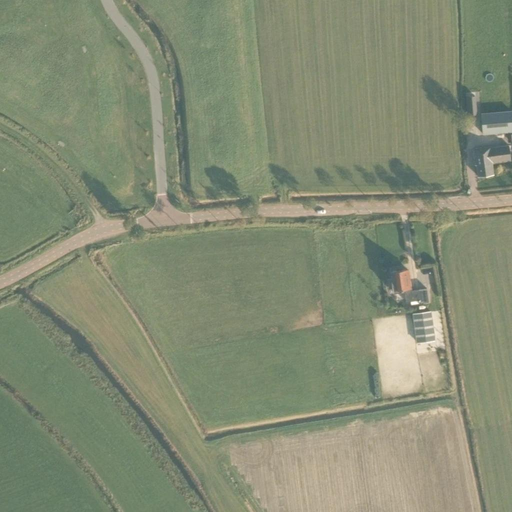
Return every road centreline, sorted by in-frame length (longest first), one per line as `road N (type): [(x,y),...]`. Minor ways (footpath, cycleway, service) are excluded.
road 1 (tertiary): [(163,220),(511,198)]
road 2 (unclassified): [(105,0),(152,79),(163,220)]
road 3 (tertiary): [(0,279),(91,233),(163,220)]
road 4 (track): [(105,229),(54,163),(0,125)]
